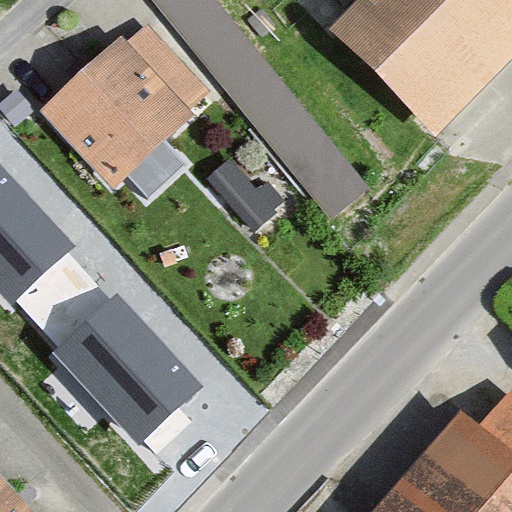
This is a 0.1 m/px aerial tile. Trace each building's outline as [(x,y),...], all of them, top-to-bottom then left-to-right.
[(227,0),(149,0),(333,224),(373,191),(221,5),(227,0)] [(511,80),(511,0),(366,0),(377,10),(340,46),(443,148),(511,80)] [(213,98),(149,31),(125,54),(121,50),(46,121),(120,198),(193,129),(187,123),(213,98)] [(0,165),(0,290),(13,304),(75,247),(0,165)] [(116,295),(53,353),(139,445),(202,388),(116,295)] [(459,424),(385,511),(511,511),(511,404),(508,401),(480,440),(459,424)] [(30,511),(0,478),(0,511),(30,511)]
